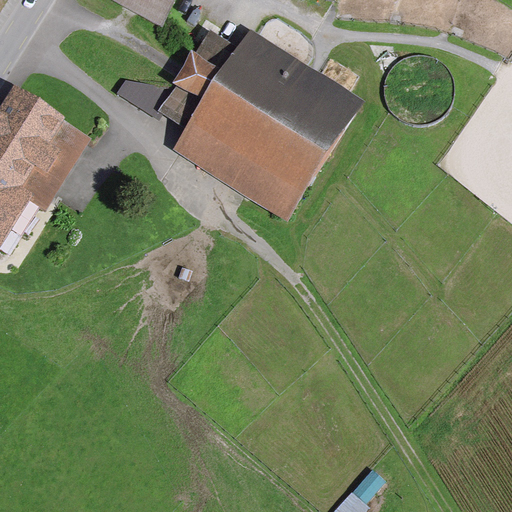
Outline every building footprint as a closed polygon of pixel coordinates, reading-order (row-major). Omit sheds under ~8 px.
[(182,0),(114,0),(168,28),(182,0)] [(363,110),(252,42),(227,82),(199,65),(184,89),(212,106),(185,150),(295,218),(363,110)] [(129,74),(120,94),(155,111),(165,90),(129,74)] [(81,143),(17,102),(0,127),(0,250),(33,199),(41,205),(81,143)] [(363,511),(373,502),(357,487),(334,511),(363,511)]
